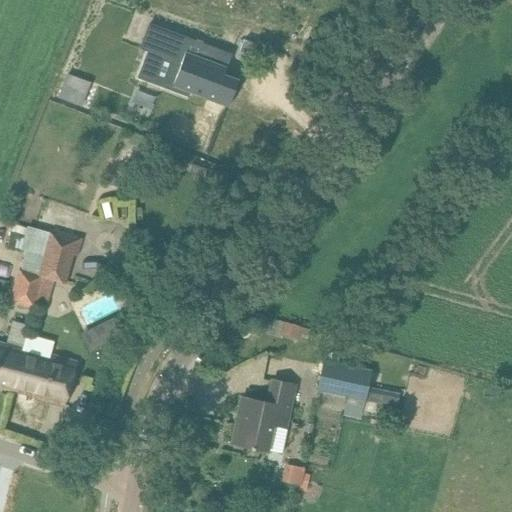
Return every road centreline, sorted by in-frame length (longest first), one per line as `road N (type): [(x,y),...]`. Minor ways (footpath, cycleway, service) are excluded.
road 1 (tertiary): [(442,0),(194,335),(159,394),(137,498)]
road 2 (unclassified): [(137,498),(0,451)]
